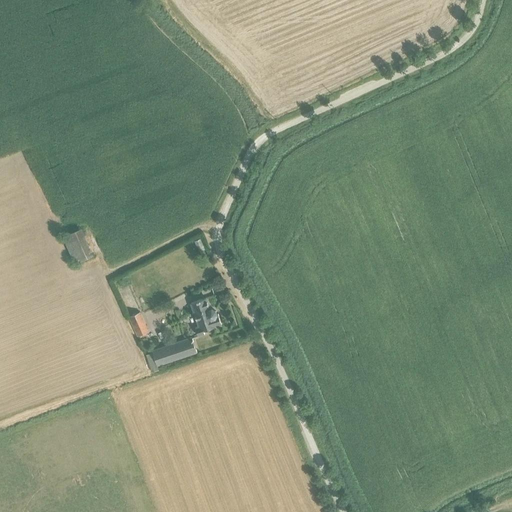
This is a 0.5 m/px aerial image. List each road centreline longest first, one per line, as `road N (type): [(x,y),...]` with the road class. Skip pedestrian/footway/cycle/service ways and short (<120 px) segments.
road 1 (unclassified): [(484,0),(464,42),(258,139),(221,232),(221,251),(347,511)]
road 2 (track): [(109,273),(227,212)]
